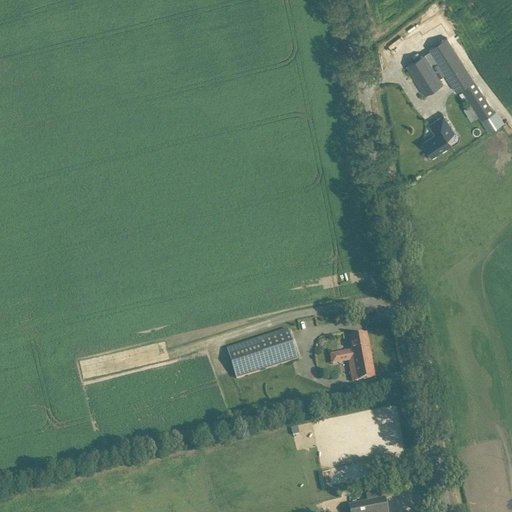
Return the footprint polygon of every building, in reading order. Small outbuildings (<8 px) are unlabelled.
[(469,0),(448,17),(459,31),(499,0),(469,0)] [(511,0),(503,0),(457,36),(468,50),(511,16),(511,0)] [(511,20),(467,55),(479,69),(511,43),(511,20)] [(429,49),(436,60),(430,63),(424,54),(407,65),(425,95),(443,84),(438,77),(444,74),(456,92),(461,88),(474,80),(447,38),(429,49)] [(511,46),(480,72),(491,86),(511,69),(511,46)] [(511,73),(493,88),(504,103),(511,96),(511,73)] [(474,80),(461,88),(481,120),(495,111),(474,80)] [(495,111),(481,120),(489,132),(502,123),(495,111)] [(435,134),(425,141),(427,145),(425,146),(432,157),(452,144),(447,137),(454,132),(443,115),(429,124),(435,134)] [(298,360),(288,330),(226,350),(236,380),(298,360)] [(351,351),(330,355),(332,365),(348,362),(351,383),(375,378),(367,335),(349,338),(351,351)] [(387,511),(385,499),(349,506),(350,511),(387,511)]
